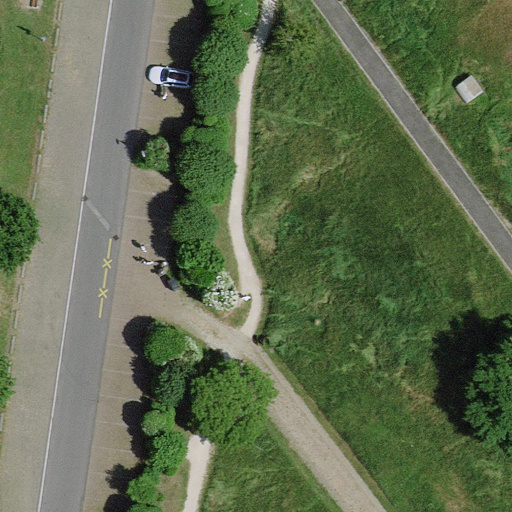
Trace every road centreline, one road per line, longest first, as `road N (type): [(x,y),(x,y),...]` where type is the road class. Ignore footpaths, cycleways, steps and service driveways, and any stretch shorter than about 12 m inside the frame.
road 1 (residential): [(58,511),(132,0)]
road 2 (track): [(91,285),(182,304),(233,345),(364,511)]
